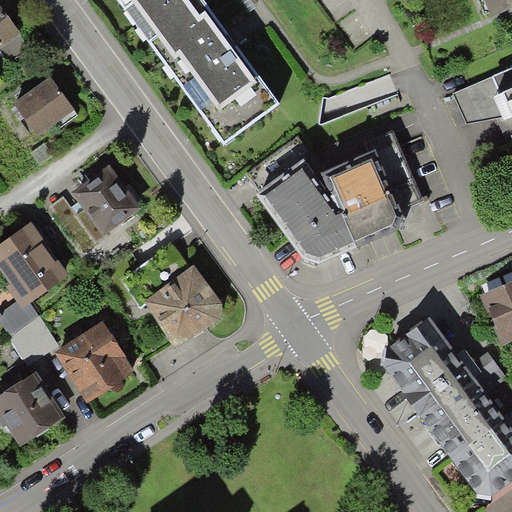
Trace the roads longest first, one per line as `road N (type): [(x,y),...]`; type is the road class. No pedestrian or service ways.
road 1 (residential): [(298,326),(12,511)]
road 2 (residential): [(364,0),(404,54),(490,240)]
road 3 (tertiary): [(137,110),(298,326)]
road 4 (tertiary): [(298,326),(434,511)]
road 5 (residential): [(298,326),(490,240)]
road 6 (residential): [(0,205),(137,110)]
road 7 (tertiary): [(57,0),(137,110)]
